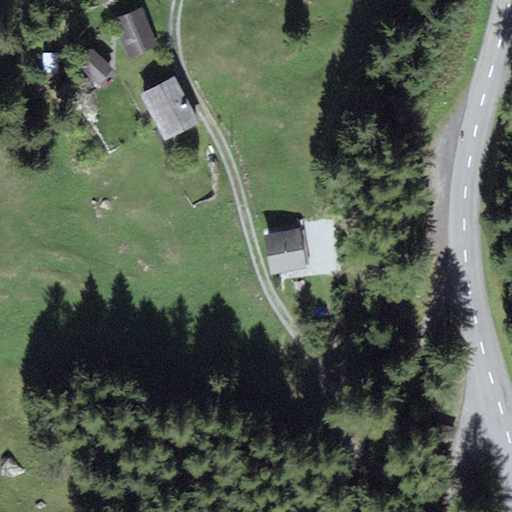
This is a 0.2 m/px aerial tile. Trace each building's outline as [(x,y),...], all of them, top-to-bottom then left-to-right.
[(154,44),(141,9),(117,19),(130,54),(154,44)] [(111,68),(93,52),(82,64),(100,80),(111,68)] [(197,121),(175,78),(144,95),(166,137),(197,121)] [(307,267),(300,232),(266,239),(273,274),(307,267)] [(450,450),(456,427),(442,424),(436,447),(450,450)]
